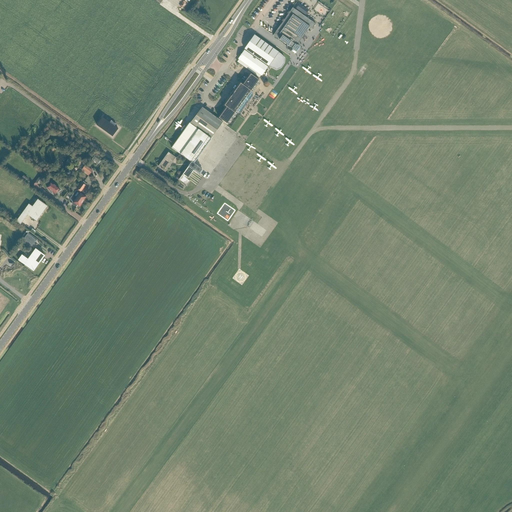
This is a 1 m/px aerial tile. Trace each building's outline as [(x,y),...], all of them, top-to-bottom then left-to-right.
[(299,4),(296,9),(302,13),(306,8),(299,4)] [(289,50),(292,50),(293,50),(296,52),(299,47),(297,46),(310,27),(312,29),(316,24),(293,8),(273,36),(287,45),(287,46),(287,47),(287,48),(287,49),(288,49),(288,50),(289,50)] [(239,59),(237,62),(259,78),(261,75),(262,76),(263,75),(265,76),(268,73),(265,71),(269,66),(271,68),(276,70),(281,68),(284,63),(285,58),(281,54),(279,52),(254,35),(244,49),(245,49),(238,59),(239,59)] [(227,107),(219,118),(228,125),(236,114),(237,114),(240,113),(253,95),(252,92),(260,81),(251,74),(243,85),(241,83),(225,106),(227,107)] [(190,124),(211,139),(223,122),(205,109),(203,108),(190,124)] [(102,118),(97,125),(112,137),(118,129),(114,126),(116,124),(111,121),(109,123),(102,118)] [(211,139),(190,124),(189,123),(172,148),(192,162),(179,180),(187,185),(190,181),(188,179),(194,170),(199,174),(203,169),(194,163),(211,139)] [(158,167),(160,168),(165,172),(174,160),(175,158),(168,153),(163,161),(158,167)] [(76,191),(73,195),(76,198),(83,202),(86,198),(85,197),(87,194),(85,193),(90,186),(86,184),(83,182),(82,183),(77,190),(76,191)] [(51,183),(47,188),(55,194),(59,189),(51,183)] [(73,195),(70,199),(72,201),(71,203),(70,203),(76,207),(77,205),(80,207),(83,202),(76,198),(73,195)] [(42,203),(38,200),(32,207),(32,208),(36,211),(36,210),(37,211),(42,203)] [(47,207),(42,203),(37,211),(41,214),(47,207)] [(29,205),(27,208),(31,211),(28,215),(30,217),(30,218),(31,219),(32,219),(33,219),(36,221),(41,214),(37,211),(36,210),(36,211),(32,208),(32,207),(29,205)] [(27,208),(24,212),(17,222),(21,225),(28,215),(31,211),(27,208)] [(26,237),(34,243),(37,239),(28,233),(26,237)] [(34,243),(26,237),(23,240),(32,246),(34,243)] [(21,255),(18,260),(34,271),(45,256),(35,250),(28,260),(21,255)]
